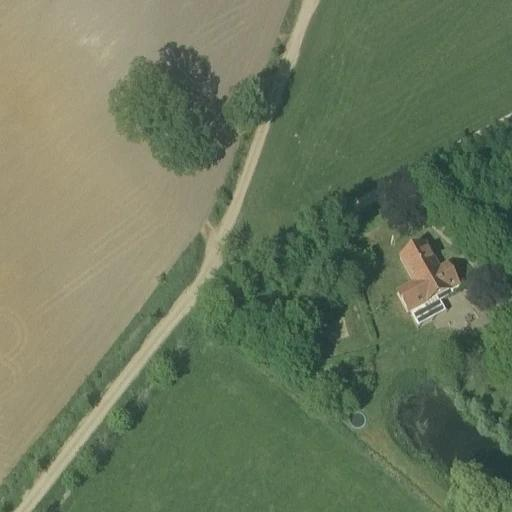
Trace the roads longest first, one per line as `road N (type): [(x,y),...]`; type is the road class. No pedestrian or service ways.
road 1 (unclassified): [(33,511),(202,299),(311,0)]
road 2 (track): [(511,124),(202,299)]
